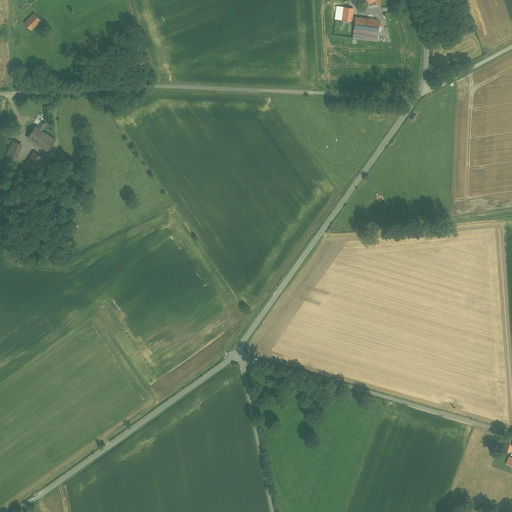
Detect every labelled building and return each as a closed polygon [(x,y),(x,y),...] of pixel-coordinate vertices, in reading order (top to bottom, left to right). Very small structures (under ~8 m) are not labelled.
[(344,7),(337,6),(335,19),(342,20),(344,7)] [(353,9),(344,7),(342,20),(351,21),(353,9)] [(34,13),(22,24),(30,31),(41,20),(34,13)] [(379,20),(355,17),(354,29),(378,32),(379,20)] [(378,32),(354,29),(353,38),(377,41),(378,32)] [(41,121),(37,128),(36,127),(28,138),(48,151),(56,140),(42,131),(46,124),(41,121)] [(19,143),(13,141),(7,158),(13,160),(19,143)] [(43,158),(34,152),(24,166),(34,172),(43,158)] [(511,443),(511,441),(507,439),(502,454),(508,456),(511,443)]
